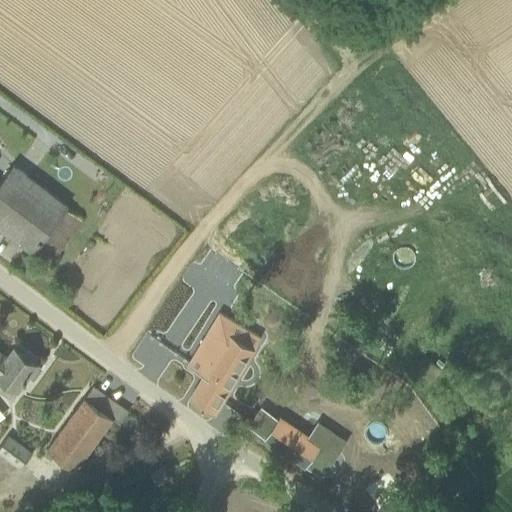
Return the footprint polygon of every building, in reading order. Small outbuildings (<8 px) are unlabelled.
[(0,164),(0,226),(33,251),(34,250),(67,207),(68,206),(13,164),(9,171),(0,164)] [(51,263),(85,221),(67,207),(34,250),(51,263)] [(387,281),(387,262),(367,262),(366,281),(387,281)] [(204,375),(191,397),(215,414),(255,347),(253,346),(259,336),(221,313),(199,350),(201,351),(192,367),(204,375)] [(42,367),(37,363),(38,362),(16,346),(8,356),(0,350),(0,375),(18,389),(29,374),(34,378),(42,367)] [(114,418),(85,397),(48,448),(77,469),(114,418)] [(279,412),(264,436),(305,463),(321,440),(279,412)] [(0,451),(21,467),(32,453),(9,435),(0,446),(0,451)] [(171,478),(165,466),(164,466),(164,467),(152,473),(157,484),(170,478),(170,479),(171,478)]
